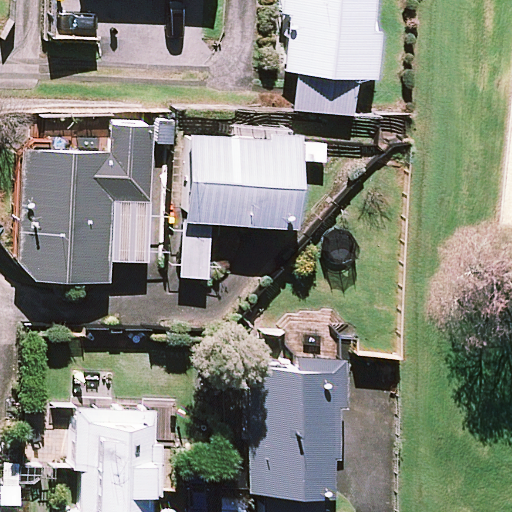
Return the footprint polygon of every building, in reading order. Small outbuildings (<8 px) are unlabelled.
[(364,0),(286,0),(281,75),(290,76),(288,111),(347,115),(349,78),(367,79),(370,34),(362,33),(364,0)] [(10,255),(24,275),(103,279),(104,260),(140,263),(147,126),(108,124),(107,154),(16,148),(10,255)] [(286,227),(290,138),(182,133),(175,276),(202,278),(204,223),(286,227)] [(324,451),(330,451),(331,403),(337,403),(338,356),(291,355),(291,366),(245,364),(242,487),(323,490),(324,451)] [(146,511),(147,486),(158,486),(160,445),(148,445),(149,405),(71,402),(70,442),(69,465),(77,466),(75,510),(67,510),(66,511),(146,511)]
